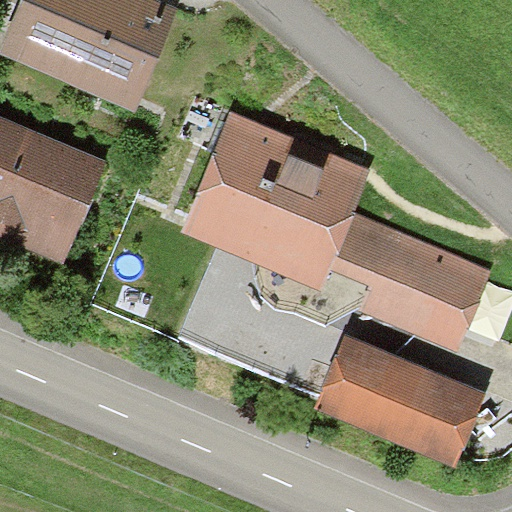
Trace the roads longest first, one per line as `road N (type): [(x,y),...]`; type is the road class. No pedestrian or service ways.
road 1 (tertiary): [(0,368),(340,511)]
road 2 (residential): [(249,0),(511,223)]
